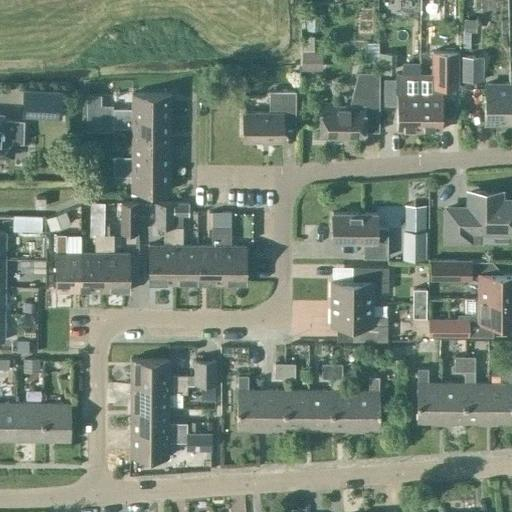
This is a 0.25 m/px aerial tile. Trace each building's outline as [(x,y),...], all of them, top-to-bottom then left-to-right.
[(439,27),(439,0),(418,0),(418,26),(439,27)] [(302,69),(322,70),(322,51),(314,51),(314,36),(303,36),(302,69)] [(432,73),(419,73),(418,129),(441,130),(441,87),(457,87),(457,51),(432,51),(432,73)] [(379,72),(394,72),(395,52),(379,52),(379,72)] [(461,55),(461,81),(483,81),(483,56),(461,55)] [(358,71),(350,106),(335,106),(335,103),(321,103),(321,136),(362,136),(362,130),(378,130),(378,71),(358,71)] [(396,129),(418,129),(419,73),(397,72),(397,79),(384,79),(383,103),(396,103),(396,129)] [(508,121),(508,84),(484,84),(484,121),(508,121)] [(23,116),(61,118),(63,90),(24,88),(23,116)] [(242,112),(242,139),(282,139),(282,126),(294,127),(295,90),(269,90),(268,112),(242,112)] [(113,117),(169,118),(170,93),(131,93),(131,108),(113,108),(113,117)] [(101,104),(101,117),(113,117),(113,108),(113,104),(101,104)] [(2,114),(0,114),(0,154),(11,155),(12,140),(21,140),(21,121),(1,120),(2,114)] [(169,118),(113,117),(113,127),(131,127),(131,142),(169,142),(169,118)] [(169,142),(131,142),(131,156),(113,156),(113,165),(169,166),(169,142)] [(169,166),(113,165),(112,175),(131,175),(131,190),(169,190),(169,166)] [(446,208),(446,239),(480,239),(480,231),(511,231),(511,200),(490,200),(490,193),(487,193),(484,191),(475,191),(472,193),(469,193),(468,208),(446,208)] [(35,206),(45,206),(45,196),(35,196),(35,206)] [(89,201),(89,235),(94,235),(94,234),(99,234),(103,234),(104,201),(89,201)] [(138,232),(138,201),(121,201),(121,232),(138,232)] [(174,202),(155,202),(154,226),(163,226),(173,226),(174,226),(174,216),(174,202)] [(189,202),(174,202),(174,216),(188,216),(189,202)] [(426,203),(405,203),(404,229),(402,229),(402,259),(426,259),(426,230),(425,230),(426,203)] [(70,223),(65,210),(45,218),(50,231),(70,223)] [(211,210),(211,226),(211,244),(196,244),(196,283),(220,283),(221,210),(211,210)] [(221,210),(220,283),(245,283),(245,245),(230,245),(230,212),(222,212),(222,210),(221,210)] [(376,226),(376,212),(331,212),(331,240),(362,240),(362,256),(386,257),(387,226),(376,226)] [(13,219),(13,231),(42,232),(43,220),(13,219)] [(172,283),(173,226),(163,226),(163,244),(148,244),(148,282),(172,283)] [(196,283),(196,244),(182,244),(182,226),(174,226),(173,226),(172,283),(196,283)] [(79,290),(79,252),(65,252),(65,233),(55,233),(55,252),(55,290),(79,290)] [(79,252),(79,290),(103,290),(103,234),(99,234),(94,234),(94,235),(94,252),(79,252)] [(113,234),(103,234),(103,290),(128,290),(128,252),(113,252),(113,234)] [(430,279),(471,280),(472,260),(430,259),(430,279)] [(44,272),(44,260),(34,260),(33,272),(44,272)] [(371,302),(371,291),(387,291),(387,266),(351,266),(351,280),(331,279),(330,302),(371,302)] [(511,272),(478,273),(478,297),(511,297),(511,272)] [(412,288),(412,303),(426,303),(426,288),(412,288)] [(511,297),(478,297),(478,314),(458,314),(458,318),(467,318),(467,334),(493,335),(493,322),(511,322),(511,297)] [(34,301),(23,302),(23,312),(35,312),(34,301)] [(371,302),(330,302),(330,324),(337,324),(336,340),(385,341),(386,325),(370,325),(371,302)] [(426,303),(412,303),(412,317),(426,318),(426,303)] [(458,318),(427,318),(427,334),(467,334),(467,318),(458,318)] [(197,340),(195,329),(178,331),(179,342),(197,340)] [(464,356),(463,356),(454,356),(454,370),(464,370),(464,356)] [(465,382),(464,382),(463,421),(477,421),(477,423),(487,423),(487,382),(474,382),(474,356),(464,356),(464,370),(465,370),(465,382)] [(130,383),(186,383),(186,374),(168,374),(168,359),(130,358),(130,383)] [(194,383),(215,383),(215,359),(194,359),(194,383)] [(284,377),(284,362),(274,362),(274,377),(284,377)] [(294,362),(284,362),(284,377),(294,377),(294,362)] [(331,377),(331,362),(321,362),(321,377),(331,377)] [(341,362),(331,362),(331,377),(341,377),(341,362)] [(440,423),(440,382),(427,382),(427,368),(417,368),(417,382),(416,382),(416,421),(430,421),(430,423),(440,423)] [(487,382),(487,423),(496,423),(496,421),(511,421),(511,382),(511,368),(501,368),(500,382),(487,382)] [(259,430),(260,389),(247,389),(247,374),(237,374),(237,388),(236,388),(236,427),(250,428),(250,429),(259,430)] [(355,389),(354,430),(364,430),(364,428),(378,428),(379,389),(378,389),(378,375),(368,375),(368,389),(355,389)] [(440,382),(440,423),(449,423),(449,421),(463,421),(464,382),(440,382)] [(130,383),(130,407),(168,407),(182,407),(182,393),(186,392),(186,383),(130,383)] [(214,400),(214,384),(200,384),(201,400),(214,400)] [(260,389),(259,430),(283,430),(284,389),(260,389)] [(307,389),(284,389),(283,430),(307,430),(307,389)] [(307,389),(307,430),(331,430),(331,389),(307,389)] [(355,389),(331,389),(331,430),(354,430),(355,389)] [(15,402),(0,401),(0,439),(15,439),(15,402)] [(42,402),(15,402),(15,439),(42,440),(42,402)] [(42,402),(42,440),(69,440),(70,403),(42,402)] [(168,407),(130,407),(129,431),(186,431),(186,422),(168,422),(168,407)] [(190,429),(199,429),(199,421),(191,421),(190,429)] [(186,431),(129,431),(129,455),(167,456),(168,441),(186,441),(186,450),(210,450),(210,432),(186,431)]
